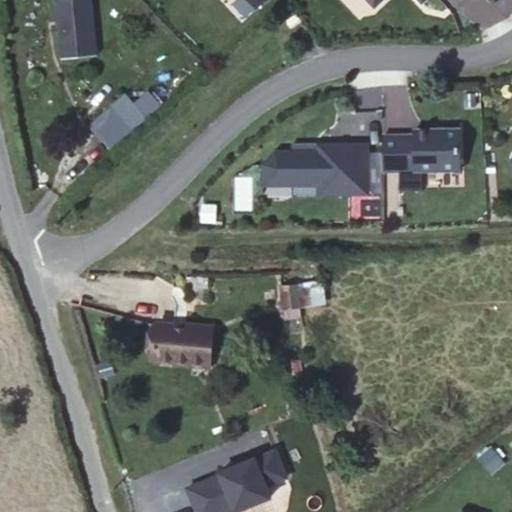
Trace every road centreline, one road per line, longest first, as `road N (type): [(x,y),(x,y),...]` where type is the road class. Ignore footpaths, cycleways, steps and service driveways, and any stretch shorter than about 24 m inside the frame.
road 1 (residential): [(43,287),(296,75),(359,60),(457,63),(511,40)]
road 2 (residential): [(43,287),(100,511)]
road 3 (residential): [(0,171),(43,287)]
